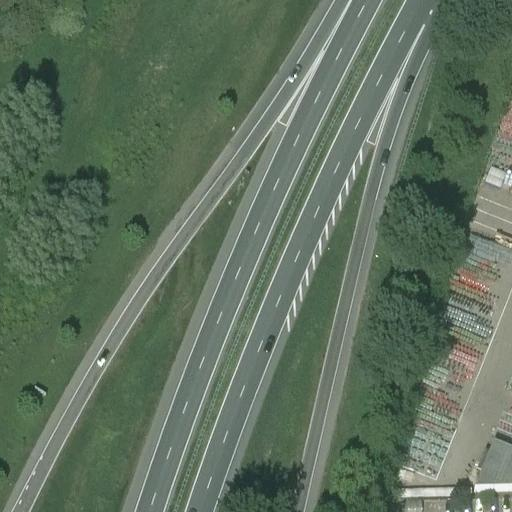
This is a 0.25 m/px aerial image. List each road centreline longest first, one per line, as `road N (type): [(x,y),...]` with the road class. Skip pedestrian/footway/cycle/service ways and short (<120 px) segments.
road 1 (motorway): [(356,0),(103,367),(22,511)]
road 2 (motorway): [(363,0),(210,334),(146,511)]
road 3 (motorway): [(202,511),(291,274),(421,2)]
road 4 (motorway): [(299,511),(421,2)]
